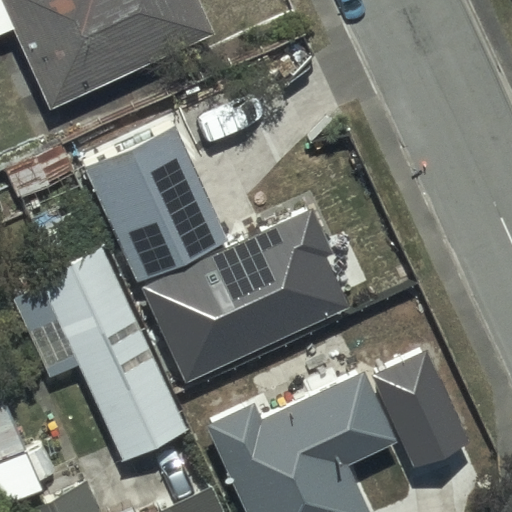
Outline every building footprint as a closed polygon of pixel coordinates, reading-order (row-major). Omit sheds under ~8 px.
[(0,0),(0,18),(4,17),(42,101),(207,26),(194,0),(0,0)] [(164,104),(72,144),(125,264),(217,223),(164,104)] [(349,286),(305,190),(137,266),(180,361),(349,286)] [(182,424),(81,203),(29,227),(46,264),(30,271),(35,281),(7,294),(44,374),(74,361),(117,454),(182,424)] [(462,424),(417,330),(366,354),(410,448),(462,424)] [(248,385),(200,408),(249,511),(344,511),(368,500),(342,447),(390,424),(356,352),(255,400),(248,385)] [(18,446),(0,401),(0,499),(35,486),(31,476),(49,469),(37,439),(18,446)] [(34,511),(215,511),(203,485),(142,511),(92,511),(77,477),(28,498),(34,511)]
